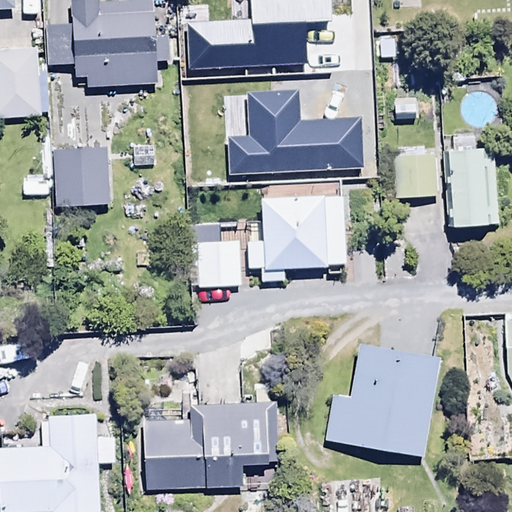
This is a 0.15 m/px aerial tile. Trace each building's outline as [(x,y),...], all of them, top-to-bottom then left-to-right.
[(7,0),(0,0),(0,11),(8,11),(7,0)] [(84,89),(89,88),(152,84),(151,62),(165,61),(164,38),(149,39),(147,2),(94,5),(93,0),(86,0),(68,1),(70,26),(42,27),(45,67),(70,65),(71,76),(84,75),(84,89)] [(245,0),(249,48),(251,48),(254,85),(292,82),(291,75),(301,74),(300,62),(319,61),(314,0),(245,0)] [(0,120),(38,118),(38,114),(45,114),(42,70),(35,70),(33,49),(0,51),(0,120)] [(100,145),(49,150),(54,209),(106,204),(100,145)] [(478,149),(440,151),(445,229),(483,226),(478,149)] [(432,154),(390,155),(391,201),(433,200),(432,154)] [(231,166),(187,168),(191,232),(235,229),(231,166)] [(511,320),(500,322),(504,380),(505,397),(511,396),(511,320)] [(437,359),(352,343),(342,397),(328,394),(320,441),(419,459),(437,359)] [(240,488),(239,468),(239,463),(273,461),(269,402),(185,407),(186,418),(136,421),(137,428),(141,494),(240,488)] [(94,511),(90,413),(42,415),(42,421),(35,421),(36,445),(0,447),(0,511),(94,511)]
